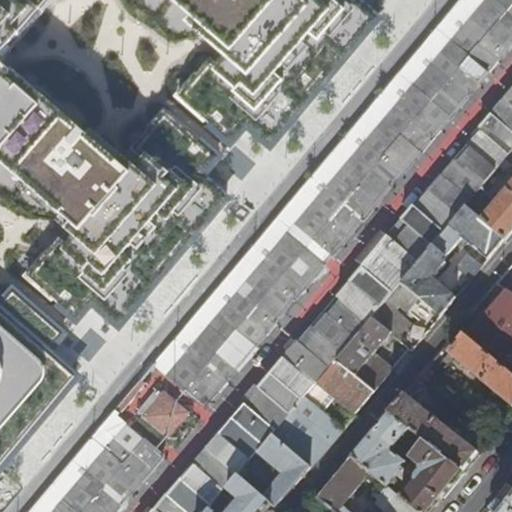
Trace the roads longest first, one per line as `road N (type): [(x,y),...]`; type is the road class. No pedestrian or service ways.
road 1 (residential): [(16,511),(443,0)]
road 2 (residential): [(293,511),(511,255)]
